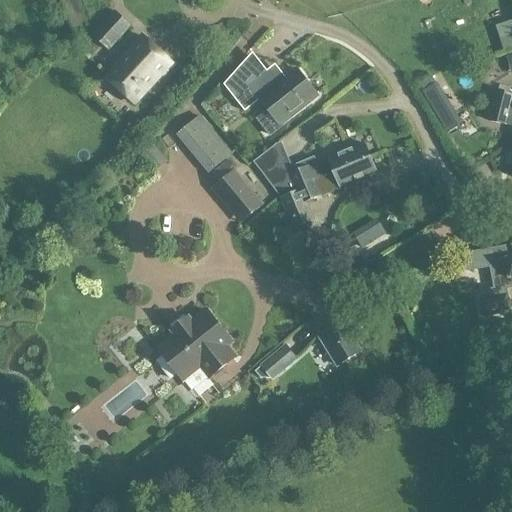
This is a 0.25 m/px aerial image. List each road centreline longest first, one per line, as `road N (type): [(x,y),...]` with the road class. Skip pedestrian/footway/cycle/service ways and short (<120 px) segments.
road 1 (residential): [(235,2),(326,31),(369,55),(391,77),(467,210)]
road 2 (residential): [(217,262),(199,276),(163,276),(139,249),(143,214),(156,200),(191,193),(220,214),(223,250)]
road 3 (residential): [(297,294),(322,298),(368,285),(467,210)]
